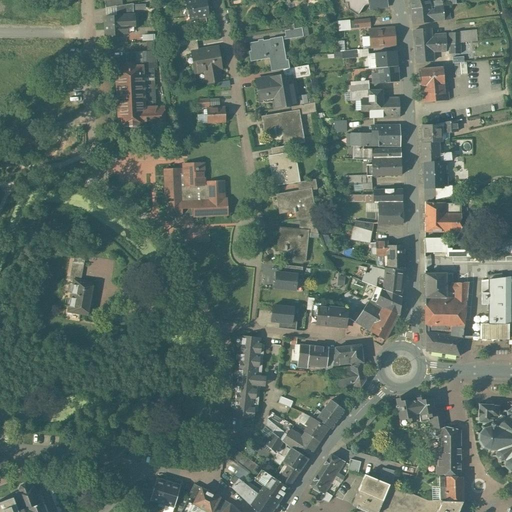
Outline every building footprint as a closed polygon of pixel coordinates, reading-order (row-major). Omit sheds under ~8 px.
[(205,0),(199,0),(186,2),(187,11),(188,11),(190,19),(199,18),(205,16),(208,16),(205,0)] [(386,0),(358,0),(358,2),(359,2),(368,0),(370,10),(388,7),(386,0)] [(408,0),(412,9),(429,7),(427,0),(408,0)] [(133,4),(116,7),(116,16),(122,16),(133,15),(133,4)] [(442,6),(429,7),(432,22),(444,20),(442,6)] [(429,7),(412,9),(413,24),(432,22),(429,7)] [(133,15),(122,16),(123,35),(127,35),(127,27),(134,27),(133,15)] [(116,16),(104,17),(105,36),(123,35),(122,16),(116,16)] [(369,19),(349,21),(350,28),(370,26),(369,19)] [(301,28),(284,31),(286,39),(303,37),(301,28)] [(393,28),(369,29),(370,48),(395,46),(393,28)] [(430,29),(414,31),(415,47),(431,45),(445,45),(446,44),(445,35),(431,36),(430,29)] [(471,31),(459,32),(459,33),(460,33),(460,43),(471,42),(471,31)] [(459,33),(449,33),(449,44),(460,43),(460,33),(459,33)] [(282,37),(269,39),(269,40),(249,43),(252,59),(268,56),(271,71),(283,69),(289,68),(288,60),(286,60),(282,37)] [(195,40),(178,41),(180,55),(191,53),(191,52),(197,51),(195,40)] [(159,41),(146,42),(147,52),(156,51),(160,51),(159,41)] [(431,45),(415,47),(416,62),(433,61),(432,52),(431,45)] [(197,51),(191,52),(191,53),(192,55),(193,63),(195,73),(205,71),(207,83),(221,81),(219,69),(221,68),(218,47),(197,51)] [(147,52),(136,52),(136,61),(133,65),(135,67),(136,67),(136,62),(140,62),(140,60),(147,59),(149,101),(151,101),(151,105),(155,105),(153,68),(156,68),(156,51),(147,52)] [(396,52),(375,54),(376,68),(397,66),(396,52)] [(375,54),(363,55),(364,69),(376,68),(375,54)] [(133,65),(131,63),(126,63),(122,67),(121,67),(121,65),(116,65),(117,94),(115,94),(115,101),(117,101),(118,128),(127,127),(127,129),(136,129),(136,127),(165,126),(164,107),(151,108),(151,105),(151,101),(149,101),(147,59),(140,60),(140,62),(136,62),(136,67),(135,67),(133,65)] [(289,68),(283,69),(284,75),(295,74),(295,78),(310,76),(308,65),(289,68)] [(397,66),(376,68),(377,73),(372,74),(373,83),(377,83),(398,81),(397,66)] [(442,68),(420,70),(421,86),(422,92),(423,92),(424,102),(448,100),(447,88),(444,88),(442,68)] [(365,74),(353,75),(354,83),(366,82),(365,74)] [(291,78),(281,80),(280,76),(256,80),(259,98),(273,96),(276,109),(291,107),(295,106),(291,78)] [(369,84),(344,86),(344,93),(350,92),(369,90),(369,84)] [(369,90),(350,92),(351,101),(362,100),(362,99),(369,99),(369,90)] [(307,94),(300,95),(301,103),(309,102),(307,94)] [(399,97),(369,99),(362,99),(362,100),(362,111),(369,111),(369,118),(382,118),(400,117),(399,97)] [(295,106),(291,107),(292,113),(262,118),(265,136),(267,135),(266,134),(275,133),(275,136),(277,136),(276,133),(283,132),(285,146),(288,145),(303,143),(299,116),(316,113),(314,103),(295,106)] [(225,108),(207,109),(208,123),(226,123),(225,108)] [(479,116),(473,118),(476,126),(482,125),(479,116)] [(456,120),(444,123),(443,126),(440,126),(440,134),(444,133),(456,131),(456,120)] [(346,121),(334,121),(335,132),(346,131),(346,121)] [(399,125),(373,126),(374,132),(374,137),(369,137),(369,147),(399,146),(400,146),(399,125)] [(440,126),(422,125),(422,142),(437,142),(440,142),(440,134),(440,126)] [(374,132),(351,134),(350,146),(369,147),(369,137),(374,137),(374,132)] [(422,142),(421,143),(422,162),(424,162),(438,161),(438,154),(437,142),(422,142)] [(487,142),(470,146),(471,151),(482,148),(483,153),(489,151),(487,142)] [(285,146),(272,148),(273,157),(270,157),(274,186),(297,183),(299,182),(296,167),(293,167),(291,154),(290,154),(288,145),(285,146)] [(363,149),(353,149),(352,160),(363,160),(363,149)] [(371,149),(363,149),(363,160),(371,160),(371,150),(371,149)] [(371,149),(371,150),(371,160),(400,160),(400,149),(371,149)] [(371,160),(371,165),(371,176),(401,175),(400,160),(371,160)] [(438,161),(424,162),(424,186),(444,186),(444,185),(443,185),(443,178),(444,178),(444,177),(442,177),(441,161),(443,161),(438,161)] [(180,174),(179,169),(164,170),(166,198),(173,198),(173,202),(171,202),(166,207),(166,213),(167,214),(168,216),(169,215),(171,217),(176,216),(181,211),(181,209),(192,208),(193,216),(227,214),(227,199),(223,199),(223,181),(207,182),(207,185),(203,185),(203,163),(183,164),(183,174),(180,174)] [(366,176),(345,176),(345,184),(363,184),(371,183),(371,176),(366,176)] [(299,182),(297,183),(298,190),(311,188),(311,190),(317,189),(315,179),(299,182)] [(298,190),(275,194),(279,214),(294,212),(294,213),(295,213),(296,220),(299,220),(312,219),(316,218),(311,190),(311,188),(298,190)] [(401,189),(373,190),(373,195),(374,195),(374,202),(398,201),(402,201),(401,189)] [(444,192),(434,192),(434,200),(444,198),(444,192)] [(402,203),(378,203),(377,224),(403,224),(402,203)] [(461,203),(425,203),(424,232),(460,231),(461,203)] [(312,219),(299,220),(298,230),(307,231),(307,233),(318,235),(312,219)] [(373,223),(355,221),(354,227),(372,232),(373,223)] [(354,227),(352,226),(352,231),(354,232),(352,240),(370,243),(372,232),(354,227)] [(298,230),(279,228),(277,248),(285,248),(284,251),(286,251),(287,249),(293,249),(292,260),(304,261),(307,233),(307,231),(298,230)] [(446,238),(424,238),(424,252),(446,252),(446,249),(446,238)] [(470,250),(451,250),(451,249),(446,249),(446,252),(446,257),(511,256),(511,238),(470,245),(470,250)] [(403,246),(388,246),(387,242),(376,242),(376,256),(383,256),(383,268),(385,268),(403,270),(403,246)] [(85,258),(73,256),(72,262),(83,264),(85,258)] [(83,264),(72,262),(69,280),(73,280),(80,281),(83,264)] [(384,270),(371,267),(369,274),(365,273),(366,270),(356,268),(353,278),(361,281),(382,289),(384,270)] [(297,271),(275,268),(273,284),(295,287),(297,271)] [(403,270),(385,268),(384,270),(382,289),(400,296),(403,270)] [(445,274),(424,274),(425,297),(446,297),(446,285),(446,282),(446,281),(446,280),(446,279),(446,278),(446,277),(446,276),(446,275),(445,274)] [(510,277),(488,280),(488,324),(510,324),(510,288),(510,277)] [(353,278),(350,284),(355,286),(359,288),(361,281),(353,278)] [(80,281),(73,280),(67,312),(87,315),(93,283),(80,281)] [(382,289),(361,281),(359,288),(356,295),(369,300),(370,298),(376,302),(382,289)] [(468,282),(455,283),(451,284),(451,285),(446,285),(446,297),(425,297),(425,304),(454,305),(453,308),(465,309),(468,282)] [(382,289),(376,302),(398,316),(398,315),(400,296),(382,289)] [(376,302),(370,298),(369,300),(355,322),(385,340),(398,316),(376,302)] [(294,305),(272,302),(270,318),(292,321),(294,305)] [(454,305),(425,304),(425,322),(425,332),(437,334),(438,332),(451,332),(450,336),(462,338),(463,331),(465,309),(453,308),(454,305)] [(312,306),(311,310),(310,324),(346,327),(347,310),(325,307),(312,306)] [(437,334),(425,332),(425,349),(427,351),(459,356),(462,338),(450,336),(437,334)] [(242,337),(234,416),(251,418),(251,417),(254,417),(254,412),(252,411),(253,399),(255,399),(256,393),(254,393),(254,385),(257,385),(257,380),(255,379),(256,367),(259,367),(259,361),(257,361),(258,353),(260,353),(261,348),(258,347),(259,339),(242,337)] [(280,345),(273,345),(271,362),(279,363),(280,345)] [(309,346),(299,345),(298,362),(307,363),(309,346)] [(360,345),(334,348),(332,366),(362,362),(360,345)] [(328,348),(309,346),(307,363),(307,365),(326,367),(328,348)] [(362,364),(327,372),(331,391),(346,389),(346,390),(360,386),(365,379),(362,364)] [(293,401),(280,396),(278,403),(290,408),(293,401)] [(432,398),(425,399),(424,396),(416,398),(416,400),(412,401),(412,399),(404,400),(404,397),(395,399),(399,420),(406,419),(407,422),(415,420),(414,414),(418,414),(419,416),(426,414),(427,418),(430,417),(435,416),(434,409),(432,398)] [(330,400),(320,413),(317,411),(313,417),(331,429),(345,411),(337,405),(337,403),(333,400),(331,400),(331,401),(330,400)] [(511,404),(510,405),(510,407),(506,411),(503,410),(503,411),(499,411),(499,407),(500,406),(499,405),(498,406),(494,406),(494,405),(493,404),(492,405),(487,404),(487,403),(485,403),(485,404),(479,404),(478,403),(477,404),(478,405),(478,409),(477,417),(478,417),(478,422),(476,423),(477,424),(479,423),(481,424),(481,425),(480,426),(481,429),(478,433),(475,432),(475,434),(477,435),(477,440),(474,441),(475,443),(478,442),(481,447),(479,449),(481,450),(482,448),(487,450),(487,453),(489,453),(489,450),(495,450),(494,455),(492,455),(492,457),(495,457),(498,460),(497,463),(499,463),(500,461),(504,460),(503,465),(500,466),(501,468),(503,467),(508,471),(507,473),(509,474),(510,471),(511,470),(511,471),(511,472),(511,404)] [(435,416),(430,417),(432,430),(435,429),(439,429),(439,428),(445,427),(442,407),(434,409),(435,416)] [(310,417),(304,425),(309,428),(314,419),(310,417)] [(309,428),(305,433),(319,442),(328,428),(314,419),(309,428)] [(285,433),(274,425),(270,431),(273,433),(280,439),(285,433)] [(445,427),(439,428),(439,429),(439,436),(439,453),(436,453),(436,474),(439,475),(460,476),(460,430),(445,427)] [(302,438),(289,430),(283,438),(296,446),(302,438)] [(280,439),(273,433),(265,444),(272,450),(276,453),(278,449),(283,442),(282,441),(280,439)] [(305,433),(302,438),(296,446),(310,455),(319,442),(305,433)] [(296,446),(283,438),(282,441),(283,442),(290,448),(291,448),(294,450),(296,446)] [(269,453),(256,444),(253,449),(257,451),(254,456),(261,460),(260,461),(265,464),(270,467),(272,463),(269,461),(269,459),(266,458),(269,453)] [(247,458),(233,448),(226,457),(241,467),(247,458)] [(294,450),(291,448),(290,448),(285,458),(282,461),(299,472),(308,459),(294,450)] [(280,455),(276,453),(272,450),(270,453),(275,456),(272,459),(280,466),(282,461),(285,458),(280,455)] [(365,466),(369,467),(372,457),(358,452),(356,459),(366,462),(365,466)] [(321,470),(334,478),(337,473),(344,462),(330,455),(321,470)] [(247,458),(241,467),(251,475),(257,465),(247,458)] [(360,462),(350,459),(349,464),(349,465),(348,471),(357,473),(360,462)] [(299,472),(282,461),(280,466),(273,477),(289,486),(299,472)] [(270,467),(265,464),(253,481),(261,486),(262,485),(264,486),(261,490),(278,502),(288,487),(270,476),(274,471),(270,467)] [(395,471),(383,468),(377,480),(392,486),(395,471)] [(334,478),(321,470),(310,486),(324,494),(334,478)] [(344,477),(337,473),(334,478),(340,482),(344,477)] [(377,480),(364,474),(352,504),(371,511),(457,511),(462,502),(428,500),(392,486),(377,480)] [(461,477),(439,477),(440,500),(446,501),(462,501),(461,477)] [(167,478),(167,481),(157,478),(150,501),(160,504),(159,506),(162,507),(163,505),(174,508),(180,485),(170,482),(171,479),(167,478)] [(258,495),(238,479),(234,484),(231,487),(250,505),(258,495)] [(34,485),(30,486),(29,484),(25,483),(21,485),(18,488),(19,491),(16,492),(23,509),(40,503),(34,485)] [(194,484),(183,509),(188,511),(192,504),(193,504),(201,488),(194,484)] [(212,511),(220,498),(201,488),(193,504),(199,507),(207,511),(208,511),(212,511)] [(150,492),(144,490),(141,499),(147,501),(150,492)] [(271,511),(278,502),(261,490),(258,495),(250,505),(257,511),(271,511)] [(221,511),(230,504),(220,498),(212,511),(221,511)] [(46,511),(43,502),(40,503),(23,509),(15,511),(46,511)]
